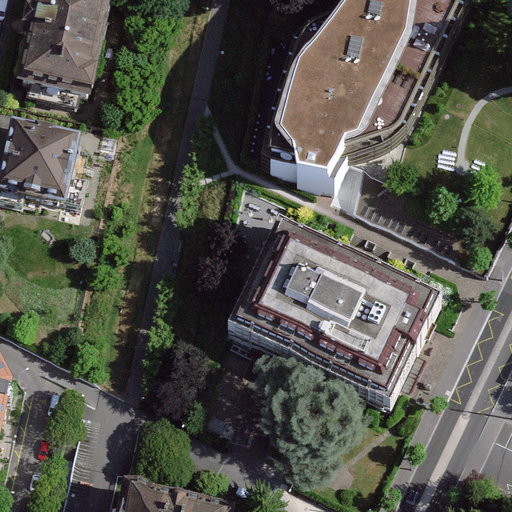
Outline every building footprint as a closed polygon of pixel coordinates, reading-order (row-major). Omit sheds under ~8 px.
[(37,0),(15,97),(92,115),(117,5),(96,0),(37,0)] [(291,162),(377,197),(398,145),(457,130),(506,0),(376,0),(325,52),(291,162)] [(0,206),(69,222),(87,145),(9,127),(0,164),(0,206)] [(232,352),(396,428),(450,317),(285,240),(232,352)] [(122,511),(126,494),(127,487),(129,476),(117,474),(109,511),(122,511)] [(216,511),(126,494),(122,511),(216,511)]
